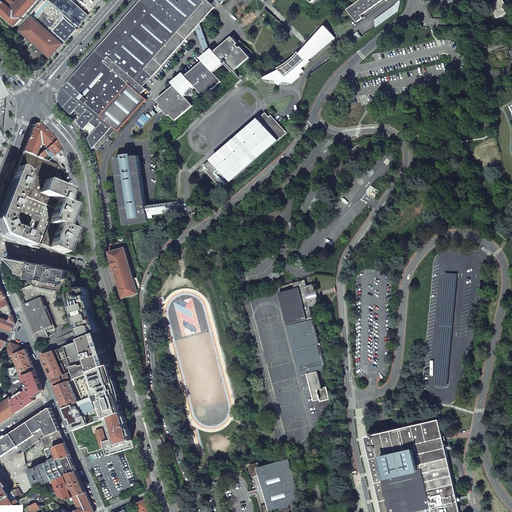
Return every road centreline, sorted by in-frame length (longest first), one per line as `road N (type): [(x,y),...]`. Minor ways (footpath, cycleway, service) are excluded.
road 1 (residential): [(349,390),(363,395),(387,387),(412,266),(435,240),(469,236),(497,251),(506,274),(478,427)]
road 2 (residential): [(315,115),(331,130),(391,133),(406,156),(341,271),(349,390)]
road 3 (residential): [(154,386),(142,293),(159,250),(288,154),(315,115)]
road 4 (secondary): [(97,260),(81,157),(34,97)]
road 5 (residential): [(315,115),(331,84),(412,13),(414,0)]
road 6 (secondary): [(136,395),(97,260)]
road 7 (residential): [(203,511),(154,386)]
road 8 (secondary): [(34,97),(118,0)]
road 9 (residential): [(52,394),(100,511)]
road 10 (residential): [(349,390),(371,511)]
road 11 (secondary): [(169,511),(136,395)]
